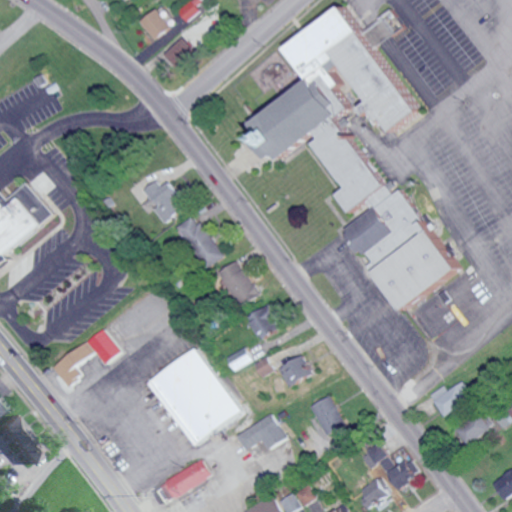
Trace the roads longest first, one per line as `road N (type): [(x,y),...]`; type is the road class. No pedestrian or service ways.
road 1 (residential): [(33,0),(119,62),(170,112),(472,511)]
road 2 (primary): [(128,511),(0,350)]
road 3 (residential): [(170,112),(297,0)]
